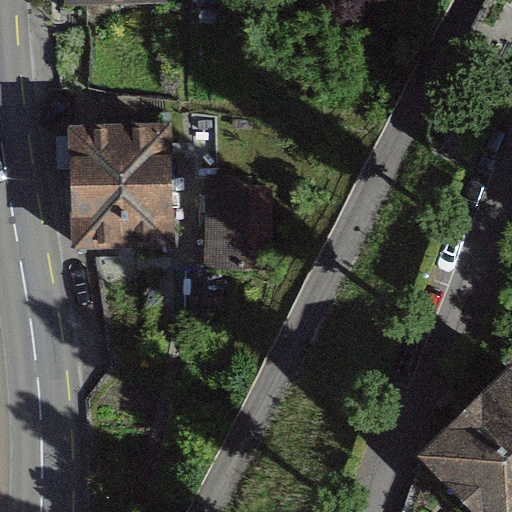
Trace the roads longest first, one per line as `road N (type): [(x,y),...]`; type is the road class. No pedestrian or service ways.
road 1 (tertiary): [(40,511),(44,433),(0,132)]
road 2 (residential): [(511,166),(374,511)]
